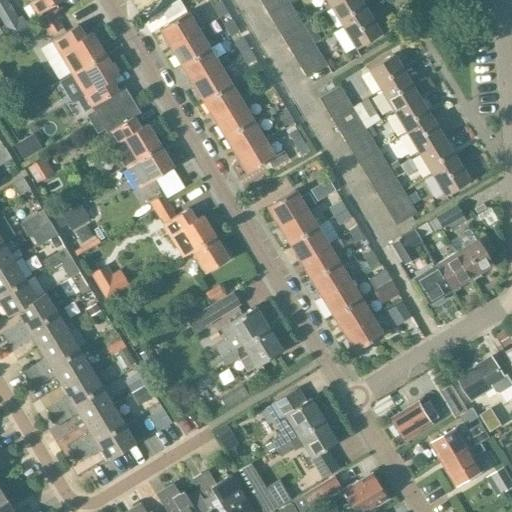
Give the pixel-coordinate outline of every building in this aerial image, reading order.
[(0,0),(0,20),(4,27),(4,26),(17,18),(6,0),(0,0)] [(30,0),(26,3),(33,15),(59,0),(30,0)] [(179,0),(177,0),(161,10),(167,20),(185,9),(179,0)] [(289,1),(288,0),(268,0),(263,4),(269,14),(289,1)] [(340,0),(330,7),(342,28),(368,13),(360,0),(340,0)] [(212,7),(218,17),(227,12),(220,1),(212,7)] [(295,11),(289,1),(269,14),(275,24),(295,11)] [(39,19),(44,28),(58,20),(62,17),(57,9),(53,11),(39,19)] [(159,29),(170,47),(198,29),(188,11),(159,29)] [(302,22),(295,11),(275,24),(282,35),(302,22)] [(368,13),(342,28),(344,30),(354,48),(380,33),(368,13)] [(222,24),(229,36),(238,30),(231,19),(222,24)] [(58,20),(44,28),(48,36),(63,28),(58,20)] [(309,34),(302,22),(282,35),(288,47),(309,34)] [(170,47),(181,64),(209,47),(205,41),(211,38),(204,27),(199,30),(198,29),(170,47)] [(56,40),(52,43),(69,72),(71,75),(103,55),(90,32),(81,37),(76,28),(56,40)] [(315,44),(309,34),(288,47),(295,57),(315,44)] [(233,43),(240,53),(248,48),(242,38),(233,43)] [(321,55),(315,44),(295,57),(301,67),(321,55)] [(181,64),(192,82),(220,65),(209,47),(181,64)] [(248,48),(240,53),(246,65),(255,59),(248,48)] [(368,68),(380,89),(405,74),(392,53),(368,68)] [(103,55),(71,75),(89,107),(90,106),(110,94),(116,91),(109,81),(116,77),(103,55)] [(321,55),(301,67),(307,77),(327,64),(321,55)] [(192,82),(202,100),(231,83),(220,65),(192,82)] [(255,78),(262,89),(270,84),(264,73),(255,78)] [(380,89),(393,110),(418,95),(405,74),(380,89)] [(202,100),(213,118),(242,101),(231,83),(202,100)] [(340,85),(319,97),(326,108),(346,96),(340,85)] [(393,110),(405,131),(430,116),(418,95),(393,110)] [(346,96),(326,108),(332,119),(353,107),(346,96)] [(113,98),(93,110),(98,119),(118,108),(113,98)] [(213,118),(224,136),(252,119),(242,101),(213,118)] [(360,103),(353,107),(359,117),(365,128),(370,125),(380,119),(373,109),(366,113),(360,103)] [(353,107),(332,119),(339,129),(359,117),(353,107)] [(118,108),(98,119),(104,128),(124,117),(118,108)] [(276,115),(283,126),(292,121),(286,109),(276,115)] [(405,131),(418,152),(443,137),(430,116),(405,131)] [(118,157),(123,167),(157,146),(144,124),(137,128),(130,117),(104,132),(112,145),(121,139),(128,151),(118,157)] [(359,117),(339,129),(345,140),(365,128),(359,117)] [(224,136),(235,154),(263,137),(252,119),(224,136)] [(370,125),(365,128),(371,137),(376,134),(370,125)] [(298,128),(287,134),(302,160),(313,153),(298,128)] [(365,128),(345,140),(351,150),(371,138),(371,137),(365,128)] [(27,136),(13,145),(22,159),(23,161),(37,152),(27,136)] [(263,137),(235,154),(246,172),(267,159),(274,155),(263,137)] [(418,152),(430,173),(456,158),(443,137),(418,152)] [(371,138),(351,150),(357,160),(378,148),(371,138)] [(170,168),(157,146),(123,167),(136,189),(170,168)] [(4,147),(0,149),(0,164),(10,158),(4,147)] [(378,148),(357,160),(364,171),(384,159),(378,148)] [(274,155),(267,159),(272,167),(289,157),(284,149),(274,155)] [(43,158),(26,168),(36,184),(52,174),(43,158)] [(456,158),(430,173),(443,194),(468,179),(456,158)] [(384,159),(364,171),(370,181),(390,169),(384,159)] [(399,165),(391,170),(395,177),(403,172),(399,165)] [(390,169),(370,181),(376,192),(397,180),(395,177),(391,170),(390,169)] [(11,185),(17,195),(28,189),(22,179),(11,185)] [(319,185),(310,190),(316,201),(326,195),(334,190),(328,179),(319,185)] [(376,192),(382,202),(403,190),(397,180),(376,192)] [(294,189),(267,206),(278,224),(306,208),(313,203),(307,193),(300,198),(294,189)] [(382,202),(389,213),(409,200),(403,190),(382,202)] [(154,211),(168,202),(163,194),(149,203),(154,211)] [(59,213),(55,216),(61,227),(67,223),(71,229),(89,219),(79,202),(74,205),(71,200),(57,207),(60,212),(59,213)] [(409,200),(389,213),(395,224),(416,212),(409,200)] [(340,201),(328,208),(333,216),(345,209),(340,201)] [(168,202),(154,211),(159,219),(173,210),(168,202)] [(456,205),(435,217),(442,228),(447,225),(450,230),(465,221),(456,205)] [(278,225),(289,242),(316,226),(306,208),(278,225)] [(482,219),(486,226),(496,221),(490,208),(476,216),(479,221),(482,219)] [(188,253),(189,253),(212,238),(200,216),(192,220),(186,209),(160,225),(180,258),(188,253)] [(345,209),(333,216),(338,224),(350,217),(345,209)] [(42,211),(31,218),(37,228),(48,222),(44,217),(42,211)] [(37,228),(31,218),(20,224),(26,235),(37,228)] [(426,223),(413,230),(419,239),(431,232),(426,223)] [(289,242),(300,260),(327,244),(316,226),(289,242)] [(52,227),(37,236),(41,244),(57,235),(52,227)] [(363,238),(356,227),(348,232),(354,243),(363,238)] [(419,239),(413,230),(400,238),(388,246),(398,262),(400,261),(403,265),(415,257),(410,248),(420,241),(419,239)] [(57,236),(49,241),(54,249),(62,244),(57,236)] [(212,238),(189,253),(201,274),(225,259),(212,238)] [(476,238),(455,251),(470,276),(492,263),(476,238)] [(327,244),(300,260),(310,279),(338,262),(332,252),(342,246),(338,239),(328,245),(327,244)] [(0,268),(12,261),(1,243),(0,243),(0,268)] [(64,248),(53,255),(60,266),(70,259),(68,254),(64,248)] [(362,256),(369,267),(378,262),(371,251),(362,256)] [(455,251),(434,264),(449,289),(470,276),(455,251)] [(60,266),(53,255),(42,262),(49,272),(60,266)] [(0,294),(24,280),(12,261),(0,268),(0,294)] [(310,279),(321,297),(349,280),(338,262),(310,279)] [(449,289),(434,264),(414,276),(429,301),(449,289)] [(369,279),(376,289),(378,287),(390,280),(383,270),(369,279)] [(109,274),(96,281),(105,297),(126,284),(119,272),(111,277),(109,274)] [(0,306),(6,317),(15,311),(35,299),(24,280),(0,294),(0,306)] [(321,297),(332,315),(360,298),(349,280),(321,297)] [(390,280),(378,287),(386,301),(398,294),(390,280)] [(204,294),(210,303),(215,300),(224,294),(218,285),(204,294)] [(232,292),(195,315),(203,327),(240,305),(232,292)] [(0,334),(6,342),(55,312),(44,293),(35,299),(15,311),(21,321),(0,334)] [(332,315),(343,333),(371,316),(360,298),(332,315)] [(409,313),(401,300),(394,304),(390,306),(394,313),(398,311),(402,318),(409,313)] [(96,304),(87,310),(90,315),(99,309),(96,304)] [(228,341),(214,349),(218,357),(266,328),(254,307),(219,327),(228,341)] [(31,338),(37,348),(67,331),(55,312),(6,342),(10,350),(31,338)] [(371,316),(343,333),(354,351),(382,334),(371,316)] [(510,331),(497,339),(503,347),(511,341),(511,322),(507,326),(510,331)] [(266,328),(218,357),(224,365),(236,357),(238,360),(247,354),(254,366),(280,350),(266,328)] [(23,371),(28,379),(78,350),(67,331),(37,348),(43,359),(23,371)] [(124,347),(120,340),(106,348),(111,355),(116,352),(123,348),(124,347)] [(123,348),(116,352),(125,366),(133,362),(123,348)] [(154,361),(147,349),(138,354),(145,366),(154,361)] [(53,376),(59,386),(89,368),(78,350),(28,379),(33,388),(53,376)] [(457,377),(471,399),(492,385),(496,391),(500,392),(511,385),(511,381),(507,373),(504,375),(492,356),(457,377)] [(45,408),(50,417),(100,387),(89,368),(59,386),(66,396),(45,408)] [(140,372),(128,379),(135,390),(146,383),(140,372)] [(241,384),(230,390),(236,401),(248,395),(241,384)] [(142,404),(154,396),(146,385),(135,392),(142,404)] [(76,413),(82,423),(112,406),(100,387),(50,417),(56,425),(76,413)] [(296,390),(268,407),(275,419),(274,419),(272,421),(281,434),(269,441),(274,449),(274,450),(322,421),(308,399),(303,402),(296,390)] [(445,402),(454,418),(467,410),(458,394),(445,402)] [(432,421),(439,416),(430,401),(422,405),(420,401),(393,417),(406,439),(433,423),(432,421)] [(68,446),(73,454),(123,425),(112,406),(82,423),(88,434),(68,446)] [(466,410),(458,415),(465,425),(477,417),(471,407),(467,410),(466,410)] [(161,409),(147,417),(155,431),(156,432),(170,424),(169,422),(161,409)] [(496,418),(485,425),(490,432),(501,425),(496,418)] [(322,421),(274,450),(279,457),(292,449),(293,451),(302,446),(321,479),(336,469),(336,468),(338,467),(333,458),(330,459),(324,449),(334,442),(322,421)] [(458,427),(432,442),(444,463),(479,443),(480,442),(489,437),(481,423),(462,434),(458,427)] [(123,425),(73,454),(78,463),(99,450),(106,461),(134,443),(123,425)] [(269,441),(261,447),(265,454),(274,449),(269,441)] [(479,443),(444,463),(457,485),(483,469),(475,456),(485,450),(480,442),(479,443)] [(0,455),(0,466),(9,461),(4,453),(0,455)] [(511,485),(502,469),(492,475),(503,493),(511,487),(511,485)] [(189,479),(197,493),(205,505),(209,511),(251,511),(228,475),(209,487),(200,473),(189,479)] [(333,475),(302,494),(309,505),(310,506),(312,505),(318,501),(325,497),(331,493),(332,494),(326,498),(328,502),(330,505),(334,511),(338,511),(347,507),(350,511),(366,511),(378,505),(384,501),(370,478),(355,487),(354,486),(343,492),(341,489),(339,490),(338,489),(340,488),(337,483),(333,475)] [(0,501),(24,487),(20,479),(19,479),(18,477),(0,488),(0,501)] [(279,479),(251,496),(261,511),(268,511),(291,499),(279,479)] [(0,501),(0,511),(12,511),(9,507),(29,495),(24,487),(0,501)] [(156,497),(164,511),(209,511),(205,505),(197,493),(186,499),(182,491),(178,494),(173,487),(156,497)]
